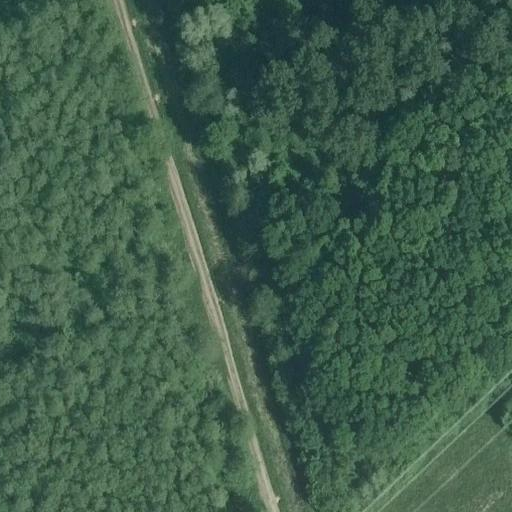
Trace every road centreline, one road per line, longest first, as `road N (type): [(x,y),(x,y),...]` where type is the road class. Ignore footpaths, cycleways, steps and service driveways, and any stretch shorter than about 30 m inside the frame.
road 1 (track): [(271,511),(238,396),(340,299),(374,150),(371,0)]
road 2 (track): [(166,147),(124,0)]
